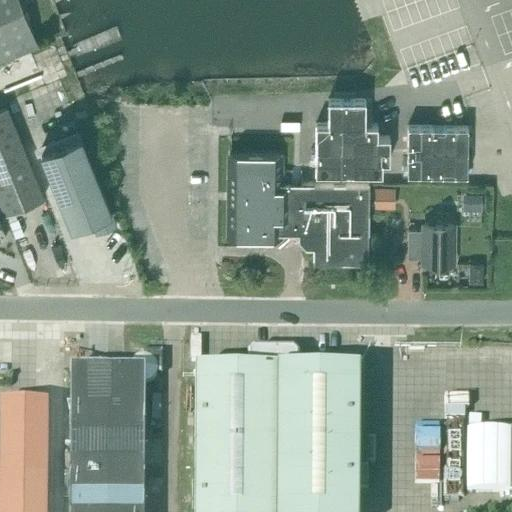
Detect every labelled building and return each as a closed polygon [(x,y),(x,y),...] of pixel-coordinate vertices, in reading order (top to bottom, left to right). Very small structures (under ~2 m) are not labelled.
[(0,0),(0,59),(36,45),(17,0),(0,0)] [(0,200),(5,213),(44,197),(14,123),(6,104),(0,106),(0,200)] [(404,124),(403,171),(468,172),(469,125),(404,124)] [(81,132),(41,148),(71,224),(90,216),(96,230),(117,222),(81,132)] [(306,232),(313,239),(313,259),(367,260),(370,183),(280,180),(279,150),(227,150),(232,235),(279,236),(279,232),(306,232)] [(393,207),(393,186),(374,186),(374,207),(393,207)] [(469,192),(468,210),(481,210),(482,193),(469,192)] [(454,263),(454,224),(424,223),(424,229),(409,229),(408,257),(424,257),(424,262),(454,263)] [(469,262),(469,282),(483,282),(484,262),(469,262)] [(161,374),(161,353),(139,352),(139,355),(137,356),(135,357),(133,359),(131,360),(129,363),(128,365),(128,367),(127,370),(69,370),(68,511),(142,511),(143,386),(146,386),(149,385),(151,384),(153,383),(155,381),(157,379),(158,376),(159,374),(161,374)] [(196,370),(194,511),(356,511),(359,372),(303,370),(298,366),(297,356),(293,352),(254,352),(249,357),(248,370),(196,370)] [(0,511),(45,511),(47,404),(0,403),(0,511)] [(466,432),(466,493),(509,493),(510,432),(466,432)]
